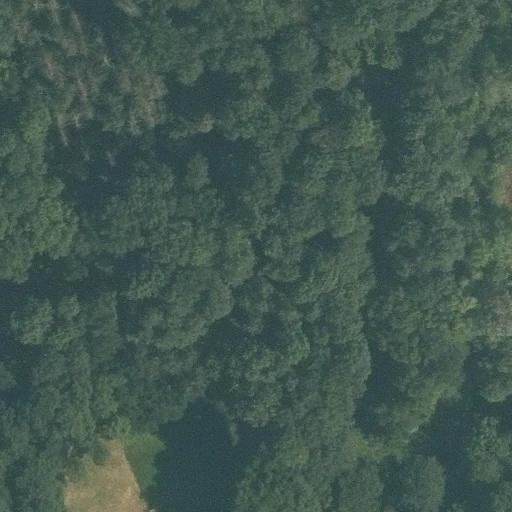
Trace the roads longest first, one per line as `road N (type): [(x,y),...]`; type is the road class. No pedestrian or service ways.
road 1 (track): [(328,511),(363,339),(410,0)]
road 2 (track): [(335,503),(439,375),(511,349)]
